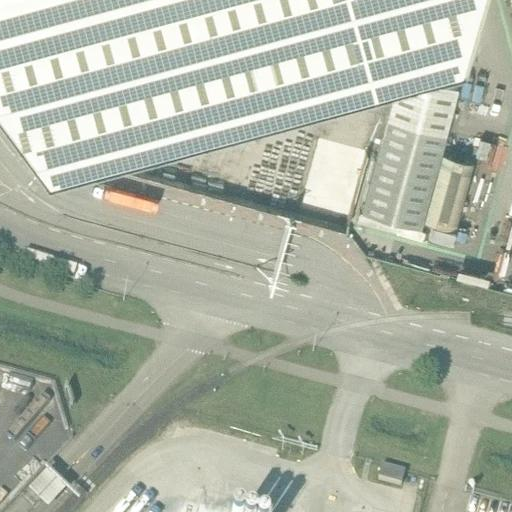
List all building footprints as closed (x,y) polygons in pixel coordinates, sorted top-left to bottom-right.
[(0,0),(0,82),(35,135),(467,23),(469,0),(0,0)] [(418,227),(444,134),(457,89),(399,73),(360,210),(418,227)] [(423,221),(454,230),(472,164),(441,155),(423,221)] [(341,207),(346,186),(303,175),(298,196),(341,207)] [(454,250),(452,258),(482,266),(484,258),(454,250)] [(396,468),(401,458),(381,447),(376,457),(396,468)] [(401,486),(404,473),(381,467),(377,480),(401,486)]
